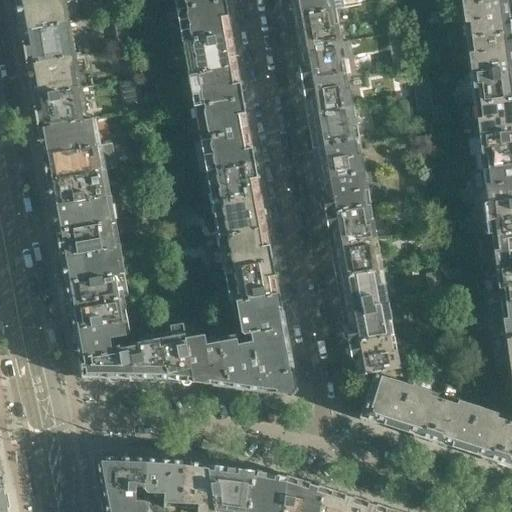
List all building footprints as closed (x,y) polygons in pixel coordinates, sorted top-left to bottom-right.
[(66,24),(61,0),(13,0),(19,33),(66,24)] [(225,2),(224,0),(180,0),(182,10),(225,2)] [(330,11),(327,0),(285,0),(289,19),(330,11)] [(506,3),(505,0),(460,0),(462,9),(506,3)] [(231,34),(225,2),(182,10),(186,31),(181,32),(183,43),(231,34)] [(511,23),(508,21),(506,3),(462,9),(464,25),(468,25),(471,41),(510,36),(509,30),(510,30),(511,28),(511,23)] [(340,43),(336,25),(333,26),(330,11),(289,19),(294,51),(340,43)] [(72,57),(66,24),(19,33),(25,66),(72,57)] [(237,67),(231,34),(183,43),(185,54),(190,53),(194,74),(237,67)] [(511,69),(511,50),(511,45),(511,44),(511,37),(510,37),(510,36),(471,41),(473,58),(468,59),(470,75),(511,69)] [(342,76),(339,61),(343,61),(340,43),(294,51),(300,84),(342,76)] [(78,90),(72,57),(25,66),(31,99),(78,90)] [(242,99),(237,67),(194,74),(188,75),(190,86),(196,85),(200,107),(242,99)] [(511,69),(470,75),(472,91),(477,90),(479,107),(511,103),(511,69)] [(351,108),(348,90),(344,91),(342,76),(300,84),(306,116),(351,108)] [(432,77),(417,78),(418,106),(433,106),(432,77)] [(84,123),(84,122),(78,90),(31,99),(37,131),(84,123)] [(248,131),(242,99),(200,107),(204,128),(198,129),(200,140),(248,131)] [(511,136),(511,103),(479,107),(481,124),(477,125),(479,141),(511,136)] [(353,141),(351,126),(355,126),(351,108),(306,116),(312,149),(353,141)] [(95,147),(90,122),(90,121),(84,122),(84,123),(37,131),(41,157),(95,147)] [(254,164),(248,131),(200,140),(202,151),(207,150),(211,172),(254,164)] [(511,136),(479,141),(481,157),(486,156),(488,173),(511,169),(511,136)] [(363,173),(360,155),(356,156),(353,141),(312,149),(318,181),(363,173)] [(100,172),(95,147),(41,157),(46,182),(100,172)] [(260,196),(256,176),(254,164),(211,172),(215,193),(210,194),(212,205),(260,196)] [(511,169),(488,173),(490,190),(485,191),(487,207),(511,203),(511,169)] [(104,198),(100,172),(46,182),(50,207),(104,198)] [(365,206),(362,191),(366,191),(363,173),(318,181),(324,214),(365,206)] [(161,213),(158,193),(149,195),(152,215),(161,213)] [(266,229),(260,196),(212,205),(214,216),(219,215),(223,236),(266,229)] [(109,223),(104,198),(50,207),(55,233),(109,223)] [(511,236),(511,203),(487,207),(489,223),(494,222),(496,239),(511,236)] [(375,238),(372,220),(368,221),(365,206),(324,214),(330,246),(375,238)] [(113,248),(109,223),(55,233),(60,258),(113,248)] [(272,261),(266,229),(223,236),(218,237),(220,248),(225,247),(229,269),(272,261)] [(511,270),(511,236),(496,239),(499,256),(494,256),(496,273),(511,270)] [(377,271),(374,256),(378,256),(375,238),(330,246),(336,279),(377,271)] [(118,274),(113,248),(60,258),(64,284),(114,275),(118,274)] [(277,293),(272,261),(229,269),(233,290),(227,291),(229,302),(235,301),(277,293)] [(511,270),(496,273),(498,289),(503,288),(505,305),(511,303),(511,270)] [(387,303),(383,285),(380,286),(377,271),(336,279),(341,311),(387,303)] [(123,297),(121,287),(116,288),(114,275),(64,284),(69,307),(123,297)] [(283,326),(279,303),(277,293),(235,301),(240,330),(245,333),(250,332),(283,326)] [(122,321),(120,308),(124,308),(123,297),(69,307),(73,330),(122,321)] [(389,336),(386,321),(390,321),(387,303),(341,311),(347,344),(389,336)] [(511,337),(511,303),(505,305),(507,322),(502,322),(505,339),(511,337)] [(105,342),(105,339),(125,336),(122,321),(73,330),(78,359),(109,354),(108,348),(107,342),(105,342)] [(192,383),(184,339),(182,325),(170,327),(172,337),(160,339),(167,380),(192,383)] [(294,388),(286,343),(283,326),(250,332),(252,345),(260,392),(288,395),(289,396),(295,389),(294,388)] [(226,387),(218,344),(204,347),(202,335),(184,339),(192,383),(226,387)] [(399,369),(395,350),(391,351),(389,336),(347,344),(353,377),(399,369)] [(167,380),(160,339),(125,345),(128,360),(128,364),(135,365),(135,367),(135,379),(167,380)] [(260,392),(252,345),(234,348),(233,341),(218,344),(226,387),(260,392)] [(128,364),(128,360),(125,345),(108,348),(109,354),(78,359),(82,378),(135,379),(135,367),(135,365),(128,364)] [(395,428),(409,386),(388,380),(388,381),(374,377),(360,417),(359,420),(375,425),(376,422),(395,428)] [(428,442),(441,402),(428,397),(429,393),(409,386),(395,428),(413,434),(413,437),(428,442)] [(463,450),(476,408),(456,402),(455,406),(441,402),(428,442),(443,447),(444,444),(463,450)] [(509,423),(508,423),(495,419),(497,415),(476,408),(463,450),(481,456),(480,460),(495,464),(509,423)] [(511,419),(510,419),(508,423),(509,423),(495,464),(511,469),(511,466),(511,465),(511,419)] [(144,493),(145,460),(100,458),(96,462),(101,488),(117,488),(117,492),(144,493)] [(181,504),(182,462),(145,460),(144,493),(163,494),(163,503),(181,504)] [(214,511),(207,466),(182,462),(181,504),(197,504),(196,511),(214,511)] [(248,511),(252,472),(207,466),(214,511),(248,511)] [(281,511),(285,478),(252,472),(248,511),(281,511)] [(317,511),(324,490),(308,485),(285,478),(281,511),(317,511)] [(143,511),(144,493),(117,492),(117,488),(101,488),(105,511),(143,511)] [(356,511),(360,501),(324,490),(317,511),(356,511)] [(392,511),(360,501),(356,511),(392,511)]
